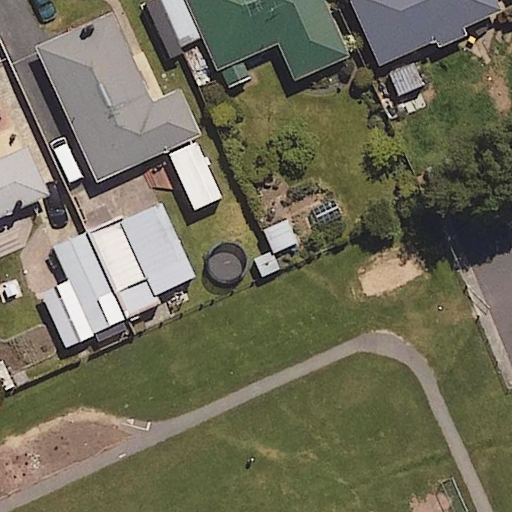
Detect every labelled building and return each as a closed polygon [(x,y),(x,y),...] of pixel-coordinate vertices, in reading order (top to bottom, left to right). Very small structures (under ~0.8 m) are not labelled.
[(347,54),(322,0),(187,0),(218,68),(279,41),(295,77),(347,54)] [(503,9),(498,0),(351,0),(380,63),(503,9)] [(111,12),(38,44),(97,178),(200,132),(180,86),(150,100),(111,12)] [(0,156),(0,215),(51,194),(28,144),(0,156)] [(41,295),(72,365),(98,353),(92,341),(161,311),(155,298),(194,281),(161,206),(57,251),(71,282),(41,295)]
